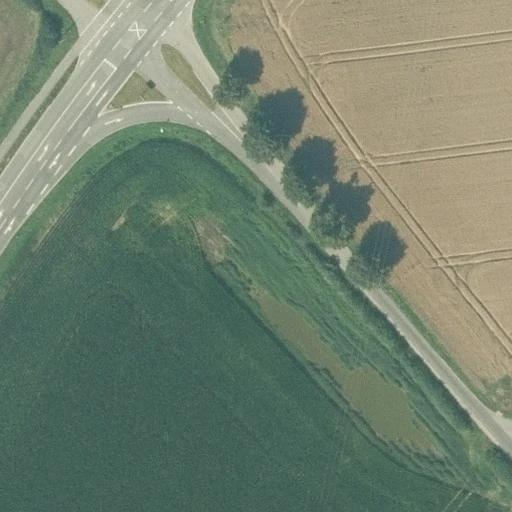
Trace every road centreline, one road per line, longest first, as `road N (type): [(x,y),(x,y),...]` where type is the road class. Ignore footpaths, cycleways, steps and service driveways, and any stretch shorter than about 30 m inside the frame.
road 1 (unclassified): [(511,454),(234,132)]
road 2 (secondary): [(33,163),(119,116),(172,113),(234,132)]
road 3 (secondary): [(33,163),(134,31)]
road 4 (unclassified): [(234,132),(134,31)]
